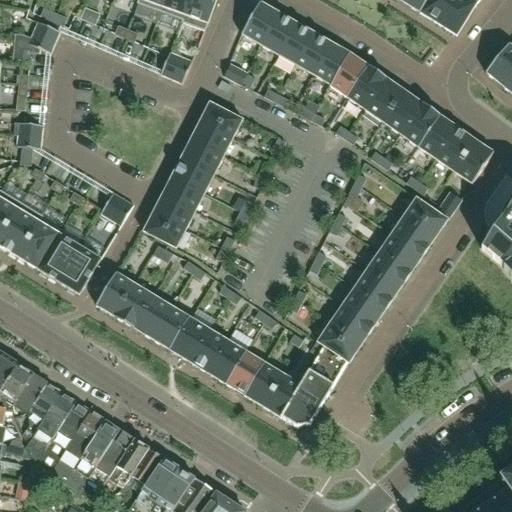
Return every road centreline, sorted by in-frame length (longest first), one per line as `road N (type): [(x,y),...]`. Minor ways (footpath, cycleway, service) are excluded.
road 1 (secondary): [(283,495),(0,314)]
road 2 (residential): [(194,109),(147,200),(60,145),(64,52)]
road 3 (residential): [(511,157),(348,401)]
road 4 (secondary): [(511,393),(443,439),(368,511)]
road 5 (residential): [(309,0),(447,89)]
road 6 (residential): [(64,52),(194,109)]
